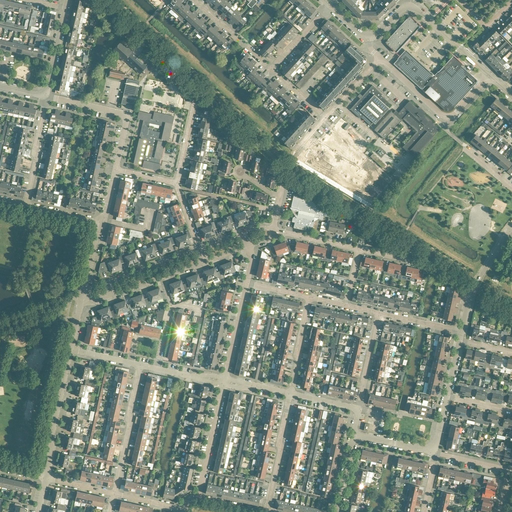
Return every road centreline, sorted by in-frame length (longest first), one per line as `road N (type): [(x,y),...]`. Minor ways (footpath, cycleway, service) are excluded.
road 1 (residential): [(490,75),(447,117),(380,59)]
road 2 (residential): [(115,169),(122,115),(46,96)]
road 3 (residential): [(46,479),(70,349)]
road 4 (residential): [(113,494),(140,365)]
road 5 (residential): [(266,511),(290,393)]
